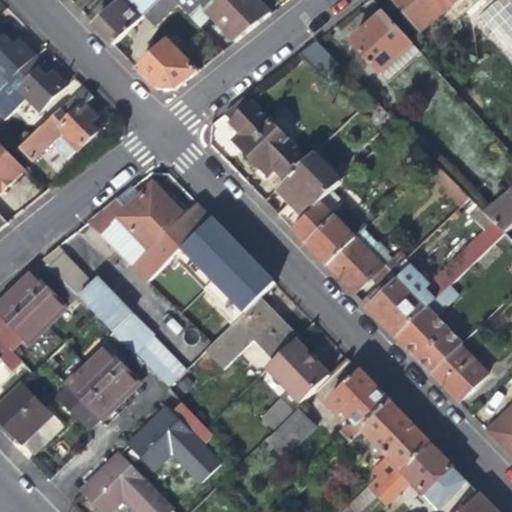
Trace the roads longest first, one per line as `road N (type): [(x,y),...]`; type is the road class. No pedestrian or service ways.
road 1 (residential): [(154,123),(511,492)]
road 2 (residential): [(311,0),(154,123)]
road 3 (residential): [(154,123),(0,247)]
road 4 (residential): [(35,0),(154,123)]
